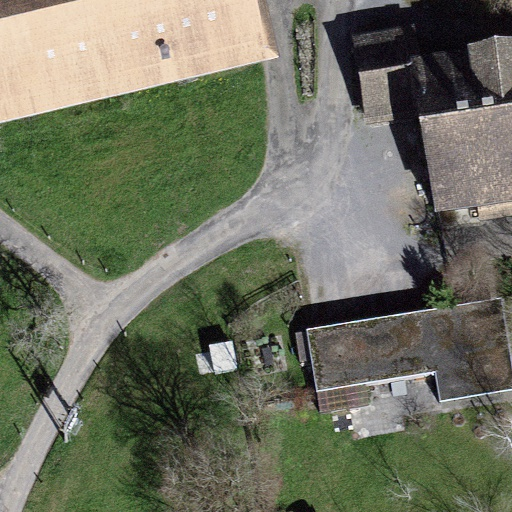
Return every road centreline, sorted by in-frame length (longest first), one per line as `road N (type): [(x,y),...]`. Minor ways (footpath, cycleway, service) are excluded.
road 1 (unclassified): [(6,511),(15,476),(121,320),(277,213),(328,0)]
road 2 (track): [(0,220),(121,320)]
